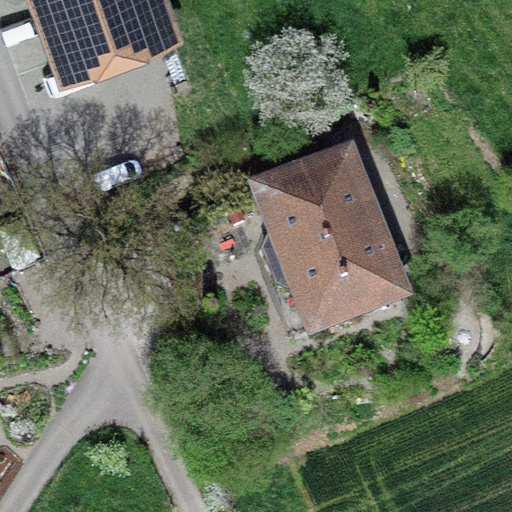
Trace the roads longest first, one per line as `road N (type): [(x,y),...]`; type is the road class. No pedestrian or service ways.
road 1 (unclassified): [(0,83),(112,339),(89,401),(17,511)]
road 2 (track): [(197,511),(112,339)]
